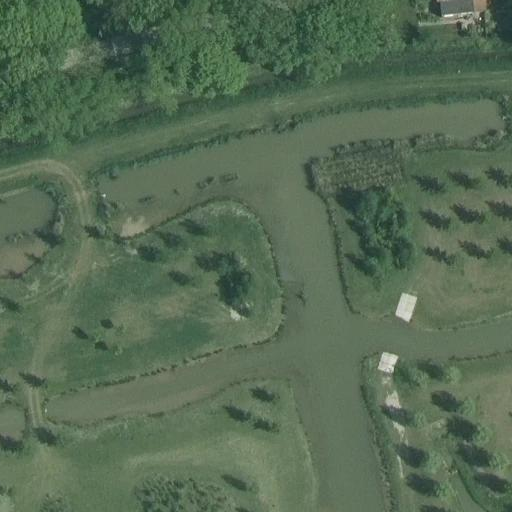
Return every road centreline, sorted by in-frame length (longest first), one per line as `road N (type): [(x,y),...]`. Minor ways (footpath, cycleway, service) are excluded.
road 1 (track): [(0,177),(56,167),(73,176),(84,212),(85,245),(31,388),(40,446)]
road 2 (tertiary): [(0,78),(297,0)]
road 3 (track): [(0,34),(128,0)]
